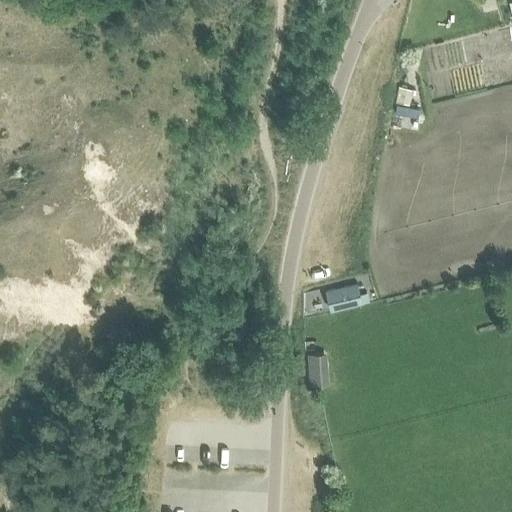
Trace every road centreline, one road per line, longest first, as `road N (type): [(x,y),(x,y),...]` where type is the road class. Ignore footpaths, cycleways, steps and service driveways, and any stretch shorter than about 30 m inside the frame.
road 1 (residential): [(271,511),(290,253),(369,9)]
road 2 (unknown): [(266,438),(274,176),(260,126),(284,0)]
